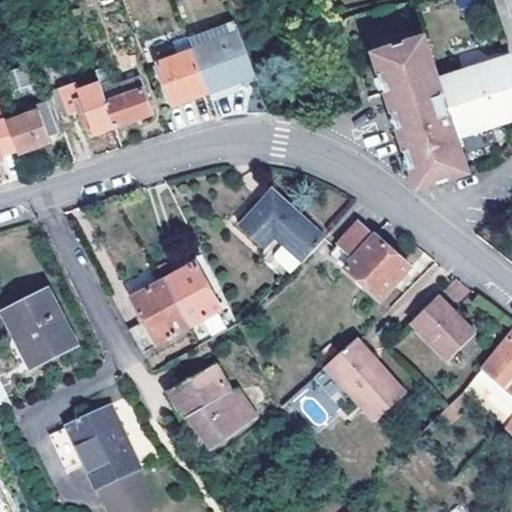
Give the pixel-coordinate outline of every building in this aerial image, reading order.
[(193,50),(208,93),(255,77),(239,34),(193,50)] [(185,53),(193,50),(188,36),(180,39),(185,53)] [(511,63),(510,57),(438,81),(424,37),(373,55),(395,119),(419,189),(470,172),(458,137),(511,118),(511,63)] [(193,50),(185,53),(158,62),(174,105),(208,93),(193,50)] [(5,70),(11,87),(33,80),(27,63),(5,70)] [(100,83),(115,126),(152,113),(139,76),(120,82),(124,94),(112,97),(105,80),(99,81),(100,83)] [(115,126),(100,83),(80,91),(82,98),(77,100),(73,90),(52,97),(62,127),(83,120),(87,129),(92,127),(95,133),(115,126)] [(59,130),(48,99),(32,104),(35,110),(6,120),(18,151),(51,139),(49,134),(59,130)] [(263,246),(273,235),(301,260),(309,252),(323,237),(271,190),(239,224),(263,246)] [(353,259),(346,266),(381,298),(410,266),(358,220),(337,244),(353,259)] [(331,252),(346,266),(353,259),(337,244),(331,252)] [(301,260),(283,245),(275,254),(275,258),(291,272),(301,260)] [(164,279),(188,326),(220,309),(195,263),(164,279)] [(188,326),(164,279),(132,296),(143,319),(128,328),(140,351),(188,326)] [(452,279),(443,294),(459,303),(468,288),(452,279)] [(50,282),(2,304),(12,328),(21,324),(36,358),(75,340),(50,282)] [(438,294),(433,298),(453,317),(455,314),(457,312),(438,294)] [(453,317),(433,298),(410,321),(448,360),(474,333),(455,314),(453,317)] [(21,324),(12,328),(27,362),(36,358),(21,324)] [(511,393),(511,331),(481,368),(511,393)] [(354,337),(325,365),(374,420),(404,394),(354,337)] [(166,389),(181,419),(188,415),(211,449),(258,416),(235,386),(229,390),(213,363),(166,389)] [(466,405),(511,442),(511,393),(481,368),(465,387),(457,395),(466,405)] [(466,405),(457,395),(442,410),(418,434),(428,444),(466,405)] [(68,433),(51,444),(69,473),(87,461),(103,486),(142,461),(105,404),(66,429),(68,433)] [(48,441),(51,444),(68,433),(66,429),(48,441)] [(346,511),(336,499),(317,511),(346,511)]
